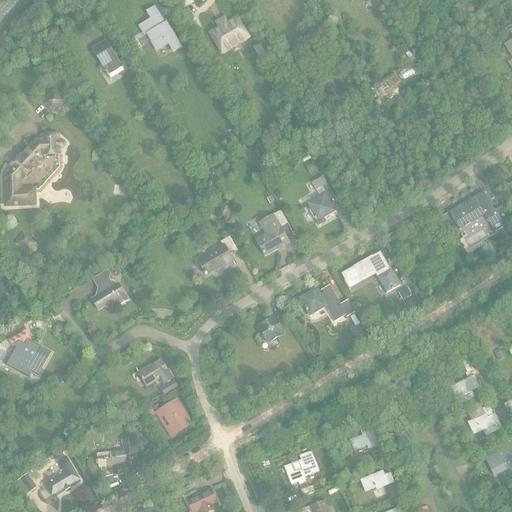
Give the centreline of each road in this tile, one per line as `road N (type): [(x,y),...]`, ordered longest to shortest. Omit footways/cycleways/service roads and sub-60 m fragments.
road 1 (residential): [(190,349),(222,314),(511,142)]
road 2 (residential): [(220,442),(511,269)]
road 3 (residential): [(476,511),(428,438),(417,446),(435,511)]
road 4 (residential): [(190,349),(138,332),(97,352),(61,313)]
road 5 (residential): [(106,511),(220,442)]
